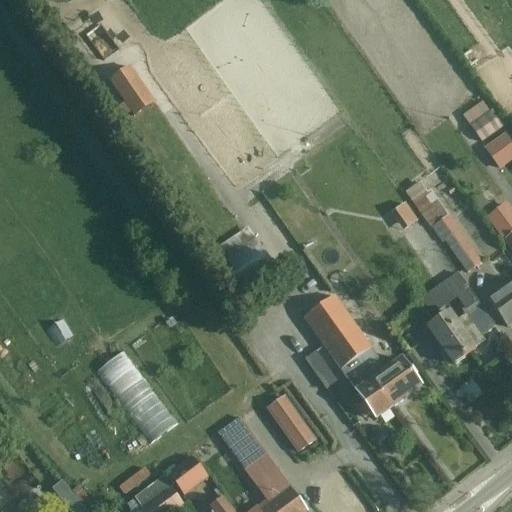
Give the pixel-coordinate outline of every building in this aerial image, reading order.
[(105,0),(89,0),(87,2),(104,29),(118,20),(105,0)] [(98,51),(113,40),(96,16),(81,27),(98,51)] [(155,102),(129,66),(108,81),(134,117),(155,102)] [(481,102),(462,116),(482,143),(501,128),(481,102)] [(511,145),(504,134),(484,149),(499,170),(511,160),(511,145)] [(260,189),(247,198),(269,229),(282,220),(260,189)] [(387,202),(399,223),(416,212),(403,192),(387,202)] [(430,193),(413,205),(431,230),(465,277),(482,265),(448,218),(430,193)] [(486,219),(501,240),(511,231),(511,211),(507,204),(486,219)] [(214,238),(236,267),(266,245),(244,216),(214,238)] [(457,274),(421,300),(431,314),(456,295),(465,308),(476,300),(457,274)] [(511,284),(488,301),(507,327),(511,322),(511,284)] [(334,298),(304,319),(341,371),(357,360),(371,350),(334,298)] [(465,308),(464,309),(467,314),(484,337),(496,328),(478,303),(476,300),(465,308)] [(427,328),(454,366),(476,350),(474,349),(486,340),(484,337),(467,314),(457,321),(450,311),(427,328)] [(432,349),(425,339),(413,347),(420,357),(432,349)] [(92,361),(144,441),(172,423),(120,343),(92,361)] [(378,359),(371,350),(357,360),(368,376),(392,409),(421,388),(401,361),(385,372),(377,360),(378,359)] [(316,353),(305,361),(315,375),(325,368),(316,353)] [(368,376),(357,360),(341,371),(364,403),(357,408),(365,418),(371,414),(376,420),(392,409),(368,376)] [(298,453),(315,442),(284,399),(268,411),(298,453)] [(307,511),(245,427),(223,443),(266,502),(257,509),(253,511),(307,511)] [(123,482),(153,461),(148,454),(118,475),(123,482)] [(208,479),(192,459),(169,476),(184,497),(208,479)] [(166,476),(136,498),(143,508),(146,511),(175,511),(183,507),(170,489),(173,486),(166,476)] [(71,493),(63,499),(65,502),(72,511),(80,505),(73,496),(71,493)] [(234,511),(225,499),(208,511),(234,511)]
